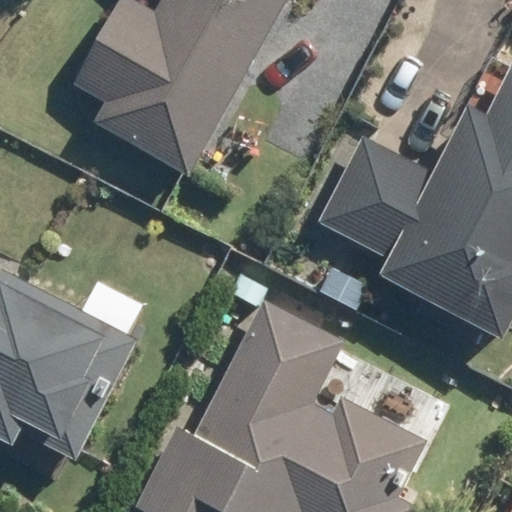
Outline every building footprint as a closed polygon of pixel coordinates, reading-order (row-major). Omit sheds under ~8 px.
[(121,97),(108,122),(202,172),(294,0),(173,0),(166,14),(141,0),(133,0),(90,80),(121,97)] [(511,99),(505,114),(483,103),(446,174),(374,137),(331,222),(404,260),(398,271),(511,327),(511,99)] [(329,290),(365,308),(376,285),(340,267),(329,290)] [(0,412),(90,458),(150,338),(13,269),(10,275),(0,269),(0,412)] [(240,294),(265,305),(274,285),(249,273),(240,294)] [(354,339),(272,299),(206,436),(187,425),(147,506),(159,511),(422,511),(426,505),(410,496),(437,438),(353,397),(344,413),(323,402),(354,339)]
